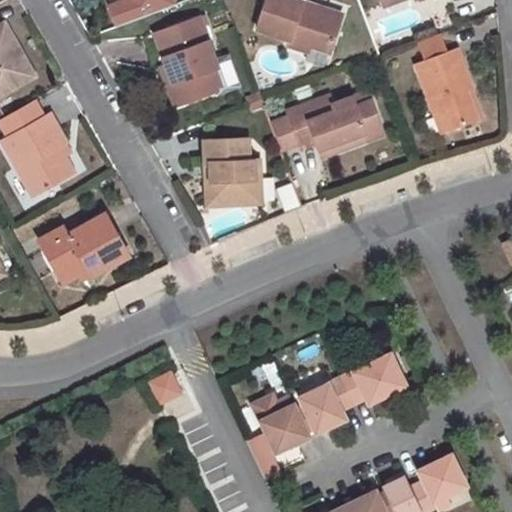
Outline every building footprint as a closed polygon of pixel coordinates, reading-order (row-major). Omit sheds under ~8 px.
[(303,1),(299,0),(266,0),(258,29),(290,40),(288,45),(308,51),(310,46),(330,52),(340,19),(301,6),(303,1)] [(341,14),(303,1),(301,6),(340,19),(341,14)] [(381,38),(423,24),(416,5),(375,20),(381,38)] [(200,17),(157,33),(168,64),(182,102),(216,89),(208,69),(218,66),(200,17)] [(11,32),(4,20),(0,21),(0,30),(4,37),(11,32)] [(0,30),(0,91),(33,73),(11,32),(4,37),(0,30)] [(440,36),(418,44),(425,62),(447,53),(440,36)] [(415,66),(440,133),(475,120),(464,91),(471,89),(456,50),(447,53),(425,62),(415,66)] [(168,64),(163,67),(177,104),(182,102),(168,64)] [(208,69),(216,89),(225,86),(218,66),(208,69)] [(464,91),(475,120),(482,118),(471,89),(464,91)] [(369,91),(353,97),(357,106),(372,101),(369,91)] [(263,99),(261,94),(249,99),(251,104),(263,99)] [(330,95),(304,105),(289,110),(290,112),(301,144),(302,146),(317,140),(320,148),(365,132),(368,139),(384,134),(372,101),(357,106),(353,97),(334,103),(330,95)] [(263,99),(251,104),(253,109),(265,104),(263,99)] [(290,112),(270,119),(282,150),(301,144),(290,112)] [(50,113),(2,138),(34,194),(74,171),(65,154),(60,145),(65,142),(67,142),(50,113)] [(323,156),(368,139),(365,132),(320,148),(323,156)] [(249,138),(206,140),(207,163),(212,163),(213,203),(252,200),(250,177),(255,177),(255,159),(250,160),(249,138)] [(69,151),(65,142),(60,145),(65,154),(69,151)] [(260,159),(255,159),(255,177),(250,177),(252,200),(262,200),(260,159)] [(13,168),(3,175),(23,204),(33,197),(13,168)] [(275,186),(282,209),(298,204),(292,181),(275,186)] [(104,211),(67,233),(62,224),(38,238),(61,281),(79,272),(86,267),(90,275),(126,254),(104,211)] [(511,241),(501,247),(510,266),(511,265),(511,241)] [(43,249),(28,255),(38,277),(53,271),(43,249)] [(79,272),(83,279),(90,275),(86,267),(79,272)] [(390,354),(339,377),(352,404),(364,398),(367,404),(405,386),(390,354)] [(168,373),(147,383),(157,403),(178,393),(168,373)] [(339,377),(297,397),(301,405),(313,430),(314,433),(344,419),(340,410),(352,404),(339,377)] [(272,395),(251,405),(259,420),(279,411),(275,403),(272,395)] [(279,411),(259,420),(274,453),(308,436),(307,433),(294,408),(289,396),(275,403),(279,411)] [(301,405),(294,408),(307,433),(313,430),(301,405)] [(451,454),(416,471),(422,482),(434,507),(436,511),(450,504),(445,496),(466,487),(451,454)] [(404,477),(381,487),(383,490),(393,511),(424,511),(434,507),(422,482),(410,488),(404,477)] [(393,511),(383,490),(376,493),(385,511),(393,511)] [(375,491),(341,506),(343,511),(385,511),(376,493),(375,491)]
